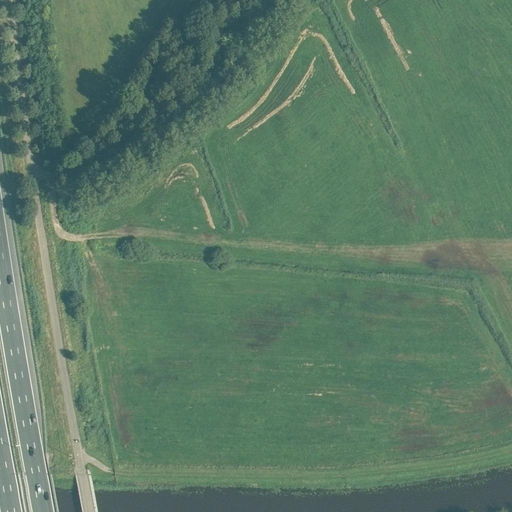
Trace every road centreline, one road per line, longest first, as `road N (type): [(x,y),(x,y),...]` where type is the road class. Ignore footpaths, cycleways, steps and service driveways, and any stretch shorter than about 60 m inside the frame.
road 1 (unclassified): [(88,511),(10,0)]
road 2 (motorway): [(42,511),(0,267)]
